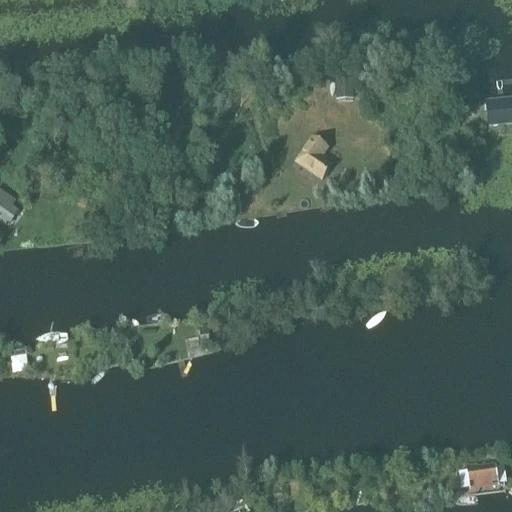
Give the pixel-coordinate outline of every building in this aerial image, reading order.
[(353,81),(336,81),(337,102),(354,101),(353,81)] [(511,100),(485,103),(488,130),(511,127),(511,100)] [(339,159),(311,141),(294,167),(321,184),(339,159)] [(15,205),(0,194),(0,224),(7,230),(18,215),(11,211),(15,205)] [(466,470),(467,495),(499,492),(496,467),(466,470)]
